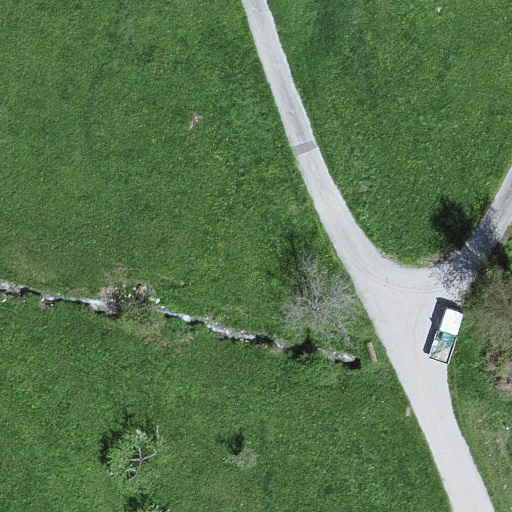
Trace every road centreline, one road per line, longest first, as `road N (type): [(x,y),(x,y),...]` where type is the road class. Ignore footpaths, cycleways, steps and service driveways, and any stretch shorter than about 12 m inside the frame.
road 1 (track): [(474,511),(421,376),(316,178),(256,0)]
road 2 (track): [(397,326),(464,271),(511,191)]
